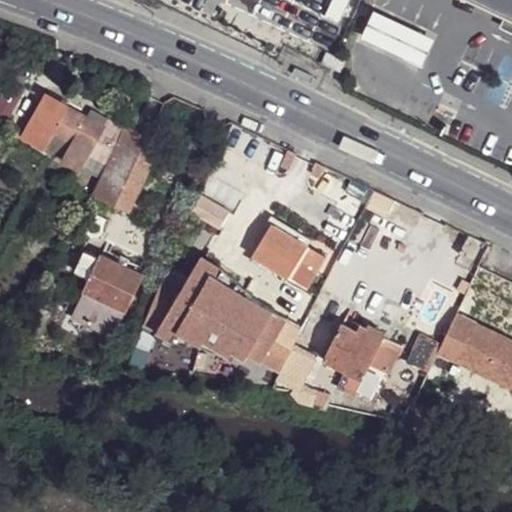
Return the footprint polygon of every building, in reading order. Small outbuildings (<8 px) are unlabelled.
[(511,0),(476,0),(511,16),(511,0)] [(433,34),(375,6),(363,32),(420,59),(433,34)] [(326,52),(321,63),(340,73),(346,61),(334,56),(326,52)] [(88,117),(48,94),(25,134),(40,143),(44,135),(49,138),(52,133),(62,139),(64,135),(92,151),(110,161),(122,136),(110,129),(88,117)] [(119,114),(97,101),(88,117),(110,129),(119,114)] [(93,196),(114,205),(140,151),(151,157),(159,141),(128,124),(122,136),(110,161),(93,196)] [(60,155),(58,158),(81,172),(92,151),(64,135),(62,139),(52,133),(49,138),(44,135),(40,143),(60,155)] [(114,205),(126,210),(151,157),(140,151),(114,205)] [(322,256),(273,223),(253,257),(301,288),(322,256)] [(76,273),(91,280),(101,258),(86,251),(76,273)] [(142,276),(102,256),(101,258),(91,280),(73,317),(113,336),(142,276)] [(180,290),(162,281),(143,321),(160,329),(163,324),(203,344),(206,340),(274,375),(301,321),(248,294),(232,286),(235,280),(195,260),(180,290)] [(235,280),(232,286),(248,294),(235,280)] [(511,339),(459,312),(448,334),(443,343),(439,350),(511,386),(511,339)] [(342,322),(324,360),(347,371),(339,385),(357,394),(371,363),(391,373),(404,344),(365,326),(362,332),(342,322)] [(439,350),(443,343),(423,333),(409,361),(430,371),(435,359),(439,350)] [(296,344),(280,380),(302,390),(319,354),(296,344)]
